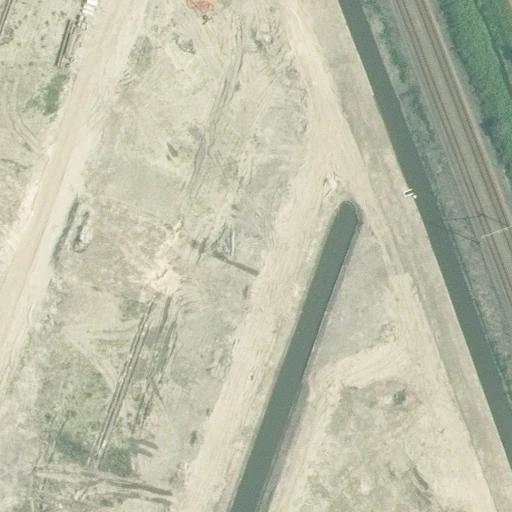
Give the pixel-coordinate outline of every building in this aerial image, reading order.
[(246,89),(241,103),(264,111),(269,98),(291,106),(293,101),(295,102),(302,84),(299,83),(301,78),(291,74),(292,72),(276,66),(275,68),(265,65),(255,92),(246,89)] [(241,103),(237,116),(257,123),(249,144),(292,160),(297,145),(295,144),(298,136),(260,123),(264,111),(241,103)] [(222,159),(217,171),(240,179),(244,168),(282,181),(284,173),(287,174),(292,160),(249,144),(242,166),(222,159)] [(217,171),(213,184),(233,191),(225,212),(267,227),(272,212),(271,212),(274,204),(257,198),(257,197),(256,197),(256,198),(251,196),(251,195),(250,195),(249,195),(236,190),(240,179),(217,171)] [(197,226),(193,240),(204,244),(204,243),(216,247),(220,236),(232,240),(243,244),(257,249),(258,247),(260,248),(264,235),(263,235),(265,227),(267,228),(267,227),(225,212),(218,234),(197,226)] [(204,244),(200,255),(209,259),(202,279),(238,292),(240,286),(242,287),(248,271),(212,258),(216,247),(204,243),(204,244)] [(185,296),(181,308),(193,312),(197,301),(232,314),(238,298),(236,298),(238,292),(202,279),(194,299),(185,296)] [(363,342),(348,348),(353,361),(376,353),(371,340),(368,331),(391,323),(386,308),(386,307),(383,297),(382,298),(375,280),(352,288),(357,302),(352,304),(353,307),(352,307),(353,308),(357,319),(357,320),(358,320),(359,323),(357,324),(363,342)] [(181,308),(176,321),(185,324),(178,344),(215,357),(219,347),(220,347),(223,339),(222,338),(223,336),(189,324),(193,312),(181,308)] [(158,373),(158,374),(169,378),(173,366),(208,379),(208,376),(209,376),(215,358),(215,357),(178,344),(171,364),(162,361),(158,373)] [(147,369),(142,382),(162,389),(155,411),(195,425),(198,417),(199,417),(204,405),(202,404),(203,402),(187,397),(187,396),(186,396),(185,396),(180,394),(179,393),(179,394),(165,389),(169,378),(158,374),(158,373),(147,369)] [(368,377),(345,385),(350,399),(370,392),(378,414),(420,399),(420,398),(418,398),(415,391),(417,391),(412,378),(411,379),(410,377),(396,382),(385,385),(385,386),(373,390),(368,377)] [(386,436),(367,443),(371,455),(382,451),(393,447),(389,435),(403,431),(404,431),(404,430),(409,428),(410,429),(411,428),(410,428),(427,422),(424,414),(425,413),(420,399),(378,414),(386,436)] [(127,425),(122,438),(133,442),(134,441),(145,446),(149,434),(163,439),(163,440),(164,440),(169,441),(169,442),(170,442),(187,448),(188,446),(189,446),(194,434),(192,433),(195,425),(155,411),(147,432),(127,425)] [(133,442),(129,454),(138,457),(131,477),(172,492),(176,480),(172,479),(175,469),(141,457),(145,446),(134,441),(133,442)] [(393,447),(382,451),(386,463),(395,460),(403,480),(442,466),(434,445),(398,458),(393,447)] [(353,462),(338,467),(341,475),(356,469),(353,462)] [(442,466),(403,480),(410,499),(446,486),(440,468),(442,467),(442,466)] [(301,488),(298,496),(335,509),(342,488),(305,475),(301,487),(300,488),(301,488)] [(115,494),(110,509),(115,511),(118,511),(121,511),(126,500),(160,511),(164,502),(168,503),(172,492),(131,477),(124,497),(115,494)] [(446,486),(410,499),(414,511),(434,511),(453,505),(446,486)] [(373,491),(365,494),(369,505),(377,503),(373,491)] [(294,506),(292,511),(333,511),(335,509),(298,496),(295,504),(294,504),(294,506)]
